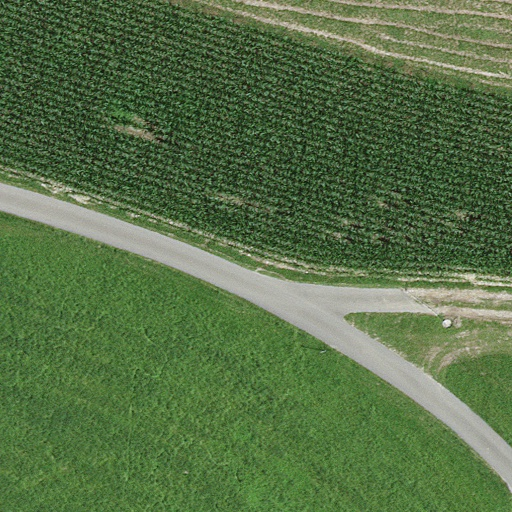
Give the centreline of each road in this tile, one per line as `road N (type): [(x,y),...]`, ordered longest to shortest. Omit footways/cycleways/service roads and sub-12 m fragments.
road 1 (track): [(281,312),(123,244),(0,207)]
road 2 (track): [(511,477),(411,387),(281,312)]
road 3 (track): [(511,318),(281,312)]
